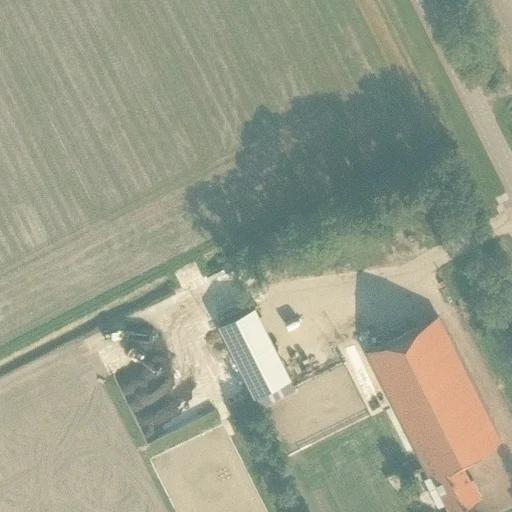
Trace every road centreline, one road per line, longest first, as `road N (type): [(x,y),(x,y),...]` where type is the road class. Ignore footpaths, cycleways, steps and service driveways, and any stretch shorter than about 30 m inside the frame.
road 1 (track): [(0,391),(154,313),(200,300),(182,261),(75,313)]
road 2 (tertiary): [(511,182),(421,0)]
road 3 (track): [(200,300),(264,294),(345,307)]
